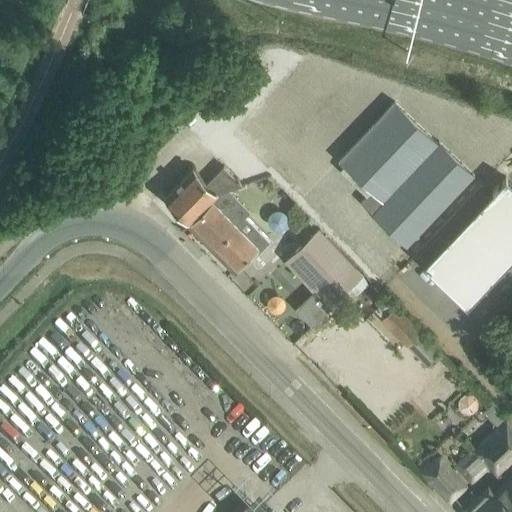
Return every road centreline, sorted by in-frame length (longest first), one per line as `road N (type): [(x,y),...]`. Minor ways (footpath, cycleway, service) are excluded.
road 1 (unclassified): [(0,282),(53,233),(108,223),(128,228),(416,511)]
road 2 (primary): [(368,0),(511,37)]
